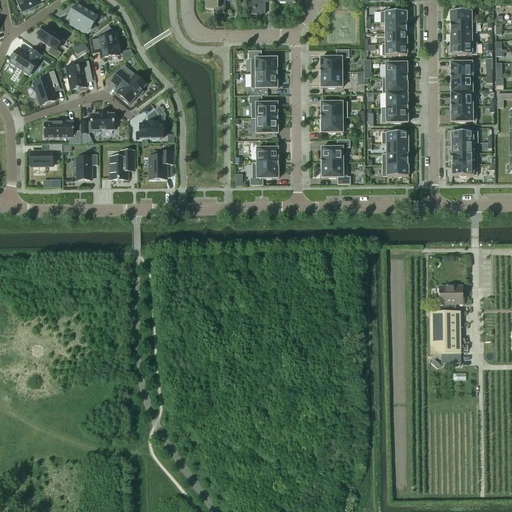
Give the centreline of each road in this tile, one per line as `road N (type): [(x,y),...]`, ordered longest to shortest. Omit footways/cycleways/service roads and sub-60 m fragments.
road 1 (secondary): [(297,208),(9,209)]
road 2 (residential): [(432,0),(433,207)]
road 3 (residential): [(297,208),(294,31)]
road 4 (residential): [(9,125),(101,96),(127,117),(152,98)]
road 5 (secondary): [(433,207),(297,208)]
road 6 (residential): [(294,31),(198,35),(186,0)]
